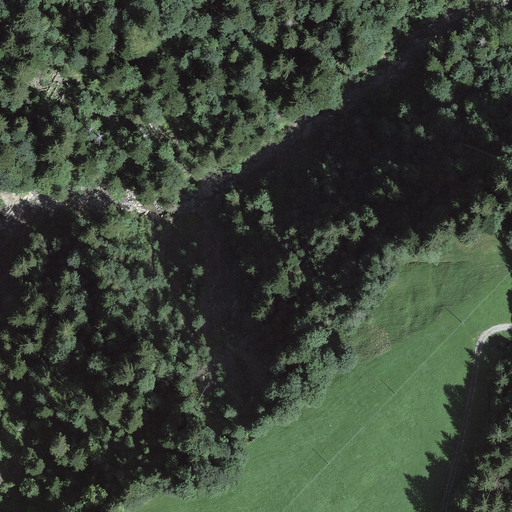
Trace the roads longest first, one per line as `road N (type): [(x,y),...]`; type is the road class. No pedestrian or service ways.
road 1 (track): [(511,161),(460,145),(391,144),(457,99),(511,82)]
road 2 (track): [(447,511),(478,348),(493,329),(511,327)]
